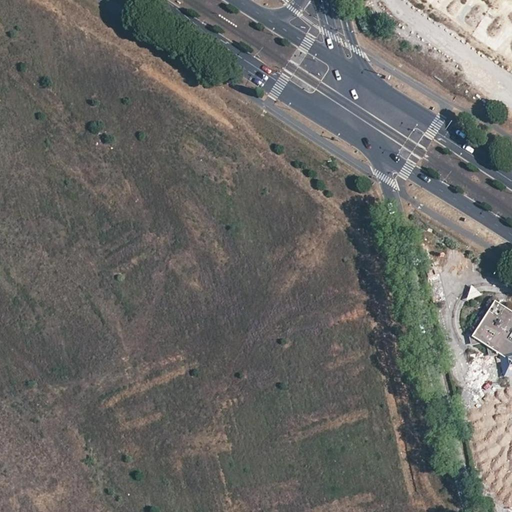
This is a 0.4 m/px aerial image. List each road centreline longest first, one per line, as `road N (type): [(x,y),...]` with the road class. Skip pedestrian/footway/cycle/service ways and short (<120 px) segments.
road 1 (tertiary): [(384,150),(473,511)]
road 2 (primary): [(154,0),(320,109)]
road 3 (primary): [(511,182),(374,91)]
road 4 (primary): [(384,150),(511,232)]
